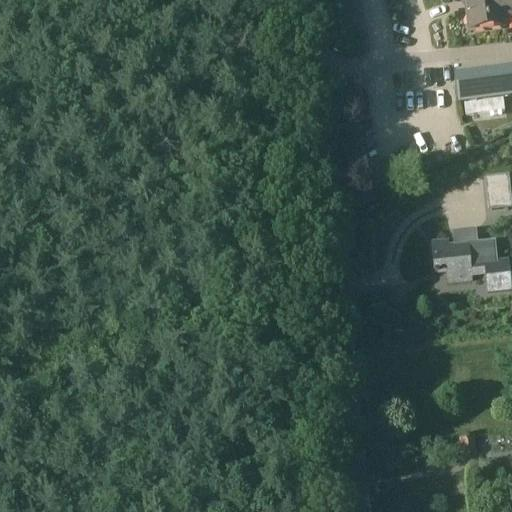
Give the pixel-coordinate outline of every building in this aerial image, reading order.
[(511,0),(466,0),(470,30),(507,26),(506,20),(511,19),(511,0)] [(511,69),(455,76),(458,102),(511,95),(511,69)] [(501,101),(461,106),(463,118),(503,114),(501,101)] [(508,177),(485,180),(486,194),(510,192),(508,177)] [(471,279),(469,265),(467,246),(447,248),(447,243),(432,244),(435,277),(447,276),(448,286),(471,283),(471,279)] [(511,292),(487,292),(487,307),(511,307),(511,292)] [(474,437),(457,440),(461,460),(477,457),(474,437)] [(511,511),(511,483),(482,488),(485,511),(511,511)]
